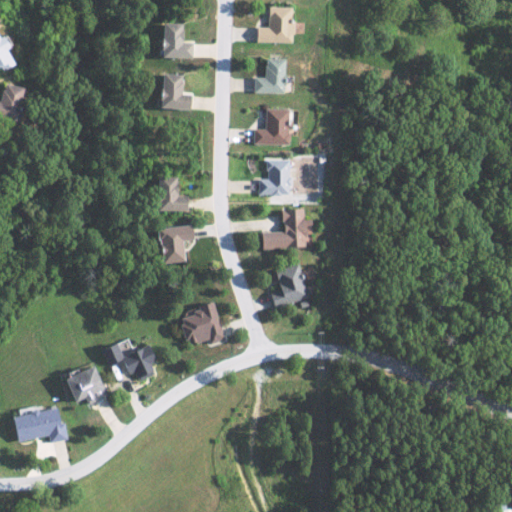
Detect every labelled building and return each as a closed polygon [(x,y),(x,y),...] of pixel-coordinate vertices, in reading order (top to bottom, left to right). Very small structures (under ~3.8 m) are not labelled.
[(251,42),(289,42),(290,21),(286,21),(286,7),(262,6),(262,26),(251,26),(251,42)] [(177,23),(156,22),(155,57),(187,58),(188,42),(176,42),(177,23)] [(0,68),(8,64),(0,49),(0,48),(6,45),(0,34),(0,68)] [(249,92),(279,93),(280,58),(260,58),(260,77),(249,77),(249,92)] [(177,74),(155,74),(155,108),(185,108),(185,94),(177,94),(177,74)] [(16,87),(0,84),(0,117),(10,119),(16,87)] [(284,144),(285,108),(261,108),(261,129),(250,128),(249,143),(284,144)] [(286,159),(262,159),(263,178),(254,178),(254,195),(287,194),(286,159)] [(153,210),(183,211),(183,196),(172,195),(173,177),(154,176),(153,210)] [(257,232),(257,249),(302,247),(302,228),(308,228),(308,219),(300,219),(300,208),(277,209),(278,231),(257,232)] [(152,229),(157,264),(182,261),(179,241),(189,239),(188,224),(152,229)] [(305,297),(295,263),(270,271),(276,289),(265,293),(270,308),(305,297)] [(206,343),(221,339),(211,304),(175,314),(183,346),(205,339),(206,343)] [(97,349),(102,366),(112,362),(117,375),(130,370),(134,381),(151,375),(147,364),(150,362),(144,345),(128,350),(125,339),(97,349)] [(83,405),(101,397),(88,365),(57,379),(68,403),(80,397),(83,405)] [(45,436),(46,443),(64,439),(61,422),(56,423),(54,408),(32,412),(31,406),(15,409),(16,416),(8,417),(12,442),(45,436)] [(511,511),(511,504),(502,507),(501,501),(492,503),(493,511),(511,511)]
